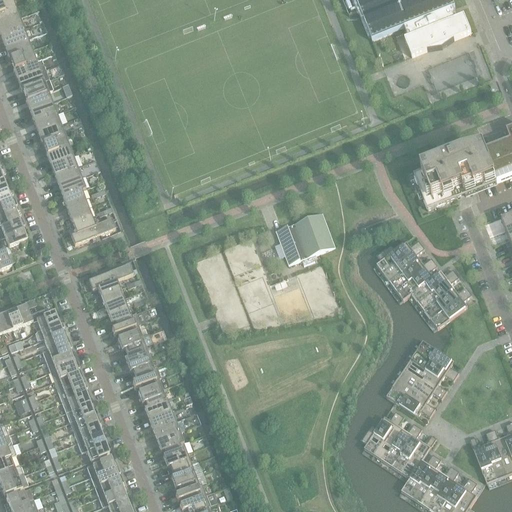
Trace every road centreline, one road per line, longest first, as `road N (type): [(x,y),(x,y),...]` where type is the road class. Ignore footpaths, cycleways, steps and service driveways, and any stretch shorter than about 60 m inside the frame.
road 1 (residential): [(155,511),(0,113)]
road 2 (residential): [(468,214),(511,327)]
